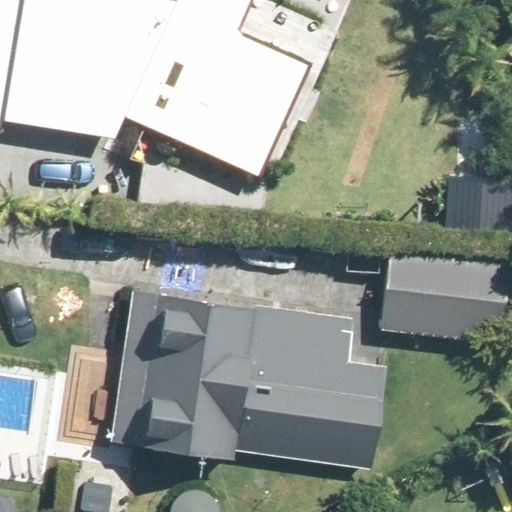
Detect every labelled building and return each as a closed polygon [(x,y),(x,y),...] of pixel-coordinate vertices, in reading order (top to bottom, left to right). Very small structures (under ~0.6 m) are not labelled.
[(116,110),(126,114),(116,136),(165,158),(175,136),(256,173),(306,60),(235,29),(248,0),(154,0),(130,57),(30,12),(0,80),(0,105),(98,149),(116,110)] [(400,0),(405,11),(431,0),(400,0)] [(511,25),(497,38),(511,55),(511,25)] [(378,320),(461,323),(465,248),(380,243),(378,320)] [(128,285),(107,438),(227,454),(229,446),(367,465),(380,362),(342,357),(349,314),(128,285)] [(84,486),(80,510),(94,511),(106,511),(110,490),(84,486)]
